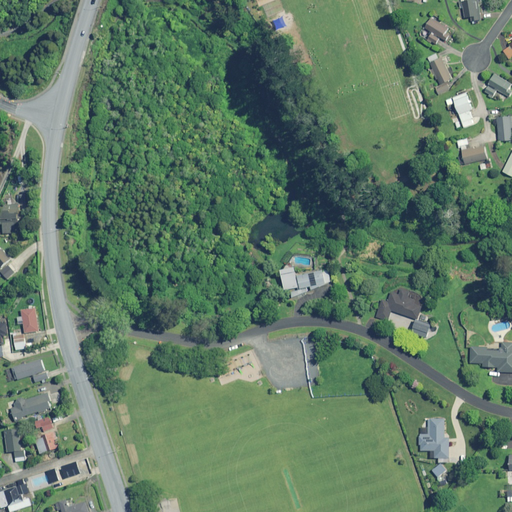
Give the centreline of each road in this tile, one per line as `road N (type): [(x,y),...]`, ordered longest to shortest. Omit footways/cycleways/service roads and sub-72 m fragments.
road 1 (residential): [(64,330),(91,324),(217,343),(277,323),(324,320),(362,330),(463,394),(511,412)]
road 2 (tertiary): [(64,330),(48,224),(58,121)]
road 3 (tertiary): [(122,511),(64,330)]
road 4 (tertiary): [(58,121),(91,0)]
